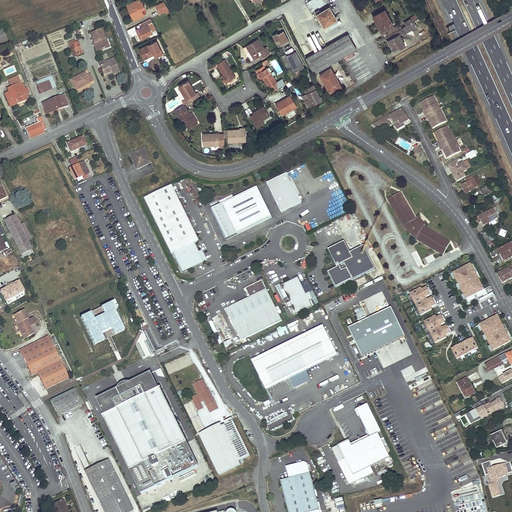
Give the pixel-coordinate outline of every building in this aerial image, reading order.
[(140,0),(137,0),(127,5),(134,20),(144,15),(141,10),(145,8),(140,0)] [(164,2),(156,6),(160,14),(161,13),(169,9),(164,2)] [(337,19),(329,6),(321,12),(317,14),(325,27),(337,19)] [(394,25),(385,9),(374,15),(380,26),(379,26),(382,32),(394,25)] [(421,17),(420,13),(411,18),(413,22),(421,17)] [(146,24),(138,29),(143,38),(150,35),(149,33),(156,29),(152,22),(146,24)] [(404,34),(415,28),(412,22),(409,23),(408,24),(406,25),(401,28),(404,33),(404,34)] [(399,29),(397,26),(385,33),(387,36),(393,33),(399,29)] [(394,51),(406,45),(400,34),(404,33),(401,28),(399,29),(393,33),(395,36),(388,40),(394,51)] [(101,30),(91,33),(94,42),(96,42),(100,51),(109,48),(105,38),(104,39),(101,30)] [(288,40),(284,31),(279,33),(278,33),(274,35),(279,45),(288,40)] [(356,49),(348,34),(307,57),(315,72),(356,49)] [(258,39),(243,48),(246,53),(249,51),(253,59),(258,56),(256,53),(261,50),(264,56),(270,52),(267,47),(263,48),(258,39)] [(160,50),(156,42),(154,43),(153,41),(150,42),(151,44),(140,49),(144,59),(154,55),(153,54),(160,50)] [(73,44),(69,46),(70,50),(80,47),(78,42),(75,43),(74,42),(72,43),(73,44)] [(80,47),(70,50),(73,58),(83,54),(80,47)] [(163,55),(160,50),(153,54),(154,55),(155,58),(163,55)] [(304,68),(296,51),(287,55),(290,61),(295,72),(304,68)] [(290,61),(287,55),(283,58),(289,71),(292,69),(288,62),(290,61)] [(104,63),(105,64),(100,66),(100,65),(97,66),(98,69),(101,68),(104,75),(113,72),(114,74),(118,72),(114,59),(104,63)] [(234,74),(225,59),(217,63),(224,74),(225,77),(223,78),(226,83),(236,77),(234,74)] [(269,88),(278,83),(271,71),(271,72),(269,73),(266,68),(264,65),(256,70),(261,78),(262,77),(263,77),(264,78),(269,88)] [(342,86),(332,68),(320,75),(330,92),(342,86)] [(85,73),(70,80),(75,90),(90,83),(90,82),(93,81),(90,74),(86,76),(85,73)] [(11,88),(18,104),(28,99),(26,95),(24,89),(18,76),(8,81),(11,88)] [(51,77),(37,82),(38,86),(49,81),(50,83),(53,82),(51,77)] [(196,93),(188,80),(179,85),(186,99),(188,102),(200,96),(198,92),(196,93)] [(37,86),(40,94),(52,89),(50,83),(49,81),(38,86),(37,86)] [(322,100),(314,84),(305,89),(307,93),(310,98),(305,100),(308,107),(322,100)] [(18,104),(11,88),(7,89),(9,93),(4,95),(7,100),(11,98),(14,105),(18,104)] [(63,95),(42,104),(44,109),(47,108),(49,112),(59,109),(68,106),(63,95)] [(279,101),(276,103),(283,115),(297,107),(290,95),(283,99),(284,100),(280,102),(279,101)] [(423,112),(424,116),(436,110),(432,101),(433,100),(432,97),(419,103),(421,107),(423,106),(425,111),(424,112),(423,112)] [(189,113),(184,104),(175,110),(183,122),(185,121),(189,128),(198,122),(194,115),(192,116),(189,113)] [(269,114),(264,106),(257,110),(257,111),(258,112),(254,114),(250,117),(254,124),(257,128),(265,122),(263,120),(262,118),(269,114)] [(409,119),(403,108),(390,116),(390,115),(373,124),(376,130),(380,128),(379,128),(385,125),(386,127),(391,124),(389,120),(392,119),(396,128),(402,125),(401,124),(404,123),(409,119)] [(440,119),(436,110),(424,116),(426,120),(427,119),(429,118),(432,123),(430,124),(432,128),(444,121),(442,118),(440,119)] [(25,141),(45,133),(43,128),(46,127),(42,116),(36,119),(38,123),(21,130),(25,141)] [(254,124),(250,117),(246,119),(250,126),(254,124)] [(438,142),(437,143),(439,147),(451,140),(446,132),(448,131),(446,127),(434,134),(435,137),(437,136),(440,141),(438,142)] [(240,129),(224,130),(224,134),(224,137),(228,137),(228,142),(246,141),(246,130),(240,130),(240,129)] [(210,133),(203,134),(203,146),(220,145),(220,147),(225,147),(224,137),(224,134),(219,134),(219,133),(215,133),(215,135),(210,135),(210,133)] [(86,145),(83,137),(68,144),(71,152),(86,145)] [(455,149),(451,140),(439,147),(441,150),(442,150),(444,149),(446,154),(444,155),(446,158),(459,152),(457,148),(455,149)] [(421,145),(413,150),(416,155),(420,153),(420,154),(423,152),(423,151),(424,151),(421,145)] [(147,158),(144,150),(130,157),(133,165),(147,158)] [(465,155),(467,160),(477,156),(474,150),(465,155)] [(151,165),(147,158),(133,165),(136,172),(151,165)] [(456,160),(447,165),(456,181),(465,177),(463,173),(467,170),(463,163),(459,165),(456,160)] [(84,161),(69,168),(74,180),(84,176),(90,173),(84,161)] [(286,174),(266,184),(281,214),(301,204),(286,174)] [(77,185),(86,181),(84,176),(74,180),(77,185)] [(468,183),(462,187),(466,195),(474,190),(474,189),(478,187),(472,176),(466,179),(468,183)] [(0,202),(8,198),(2,185),(0,186),(6,197),(0,200),(0,202)] [(493,188),(490,185),(480,191),(484,197),(493,192),(492,190),(493,188)] [(198,242),(171,187),(144,201),(171,255),(172,255),(182,275),(204,264),(199,254),(194,244),(198,242)] [(230,238),(272,218),(258,188),(216,209),(230,238)] [(401,193),(388,200),(404,227),(416,239),(443,255),(450,243),(423,227),(416,220),(401,193)] [(227,240),(230,238),(216,209),(212,210),(227,240)] [(498,218),(493,209),(479,216),(479,217),(477,218),(479,223),(482,222),(484,225),(498,218)] [(57,226),(66,222),(62,213),(53,217),(57,226)] [(20,225),(15,215),(4,220),(21,254),(31,249),(27,241),(31,239),(23,224),(20,225)] [(67,233),(63,224),(57,226),(53,218),(42,222),(50,240),(67,233)] [(426,225),(418,218),(416,220),(423,227),(426,225)] [(491,242),(485,231),(481,234),(489,247),(494,244),(493,242),(491,242)] [(345,242),(329,250),(337,267),(341,265),(344,263),(347,269),(343,270),(331,277),(336,287),(353,279),(353,280),(375,269),(364,246),(350,253),(345,242)] [(511,256),(511,244),(511,243),(499,250),(501,255),(503,254),(506,260),(511,256)] [(199,254),(204,264),(207,263),(202,252),(199,254)] [(425,258),(427,263),(434,261),(432,255),(425,258)] [(16,260),(14,256),(5,261),(6,265),(16,260)] [(478,279),(471,264),(453,274),(455,278),(459,284),(461,289),(464,295),(466,299),(474,295),(476,294),(484,290),(478,279)] [(474,265),(471,264),(478,279),(481,278),(474,265)] [(341,265),(337,267),(337,268),(328,272),(331,277),(343,270),(341,265)] [(511,265),(511,266),(497,274),(502,283),(511,278),(511,265)] [(313,291),(308,281),(301,284),(298,278),(282,286),(284,290),(282,291),(279,286),(276,287),(283,300),(287,298),(290,303),(286,305),(289,309),(292,308),(296,315),(312,307),(309,301),(313,300),(309,293),(313,291)] [(0,293),(4,302),(24,292),(18,280),(0,289),(0,293)] [(282,321),(262,281),(245,289),(249,298),(248,298),(236,304),(251,336),(282,321)] [(421,289),(410,294),(421,315),(432,309),(431,307),(437,304),(434,297),(427,301),(426,297),(432,294),(428,287),(422,290),(421,289)] [(484,290),(476,294),(478,298),(488,293),(486,289),(484,290)] [(319,303),(313,291),(309,293),(313,300),(315,305),(319,303)] [(495,295),(493,292),(479,299),(481,303),(495,295)] [(251,336),(236,304),(225,309),(240,341),(251,336)] [(392,309),(366,319),(365,315),(356,318),(358,324),(349,328),(361,357),(404,340),(392,309)] [(27,314),(25,310),(14,316),(18,324),(16,325),(22,335),(26,333),(28,337),(34,334),(30,327),(27,321),(29,320),(28,320),(26,315),(27,314)] [(435,316),(424,322),(435,343),(446,337),(445,335),(452,332),(448,325),(442,329),(440,325),(446,322),(443,315),(436,318),(435,316)] [(493,351),(511,341),(502,325),(498,316),(480,325),(482,330),(485,336),(488,340),(491,346),(493,351)] [(37,323),(34,317),(28,320),(29,320),(27,321),(30,327),(37,323)] [(212,318),(209,319),(223,343),(225,342),(212,318)] [(502,325),(511,341),(511,339),(511,338),(505,324),(502,325)] [(324,329),(323,326),(261,355),(262,359),(324,329)] [(336,353),(324,329),(262,359),(274,383),(288,376),(290,379),(294,389),(307,382),(306,380),(307,378),(309,377),(306,371),(305,368),(336,353)] [(69,378),(48,336),(19,350),(32,375),(37,373),(46,389),(69,378)] [(473,349),(477,346),(472,337),(451,348),(456,357),(460,355),(463,354),(470,350),(473,349)] [(338,357),(336,353),(305,368),(306,371),(338,357)] [(262,359),(261,355),(251,360),(253,363),(262,359)] [(505,360),(503,356),(485,365),(488,371),(502,363),(502,362),(505,360)] [(274,383),(262,359),(253,363),(264,388),(274,383)] [(507,371),(505,368),(502,370),(501,367),(496,369),(499,375),(507,371)] [(499,378),(502,384),(511,378),(511,371),(499,378)] [(151,373),(130,383),(128,383),(126,383),(125,383),(122,384),(120,385),(119,386),(118,388),(117,390),(97,400),(104,416),(103,417),(142,495),(198,467),(160,389),(159,389),(151,373)] [(274,383),(276,386),(290,379),(288,376),(274,383)] [(474,394),(467,378),(457,383),(465,398),(474,394)] [(215,402),(209,389),(207,390),(203,380),(194,384),(199,394),(206,407),(215,402)] [(274,383),(264,388),(266,391),(276,386),(274,383)] [(82,404),(74,389),(68,392),(64,393),(51,401),(58,416),(82,404)] [(204,409),(197,395),(194,397),(201,411),(204,409)] [(484,406),(481,401),(472,405),(474,409),(470,412),(474,420),(481,417),(481,418),(488,415),(487,412),(489,411),(490,414),(504,406),(500,398),(496,400),(496,401),(490,404),(489,403),(486,405),(486,406),(484,407),(484,406)] [(377,433),(380,431),(367,404),(356,409),(370,436),(368,437),(351,446),(350,443),(349,442),(347,444),(345,441),(331,448),(338,462),(345,459),(353,475),(370,466),(384,459),(387,465),(389,464),(392,462),(377,433)] [(264,417),(267,424),(288,417),(286,409),(264,417)] [(481,417),(474,420),(470,412),(466,414),(471,424),(481,418),(481,417)] [(465,428),(471,424),(466,414),(459,418),(465,428)] [(199,437),(218,477),(240,467),(238,463),(249,458),(233,425),(226,428),(222,430),(221,429),(220,426),(199,437)] [(507,444),(501,431),(491,436),(497,449),(507,444)] [(350,443),(351,446),(368,437),(367,435),(350,443)] [(129,511),(133,510),(108,459),(85,470),(105,511),(129,511)] [(306,462),(286,466),(289,479),(281,481),(285,495),(287,495),(289,501),(286,502),(288,511),(319,511),(308,463),(306,462)] [(370,466),(353,475),(356,481),(373,473),(370,466)] [(235,492),(244,488),(243,485),(236,487),(234,482),(227,484),(229,490),(234,488),(235,492)] [(509,505),(506,493),(495,496),(497,507),(509,505)] [(61,500),(61,498),(59,499),(60,500),(52,504),(55,511),(68,511),(66,507),(64,507),(61,500)] [(335,499),(337,509),(344,507),(342,498),(335,499)]
